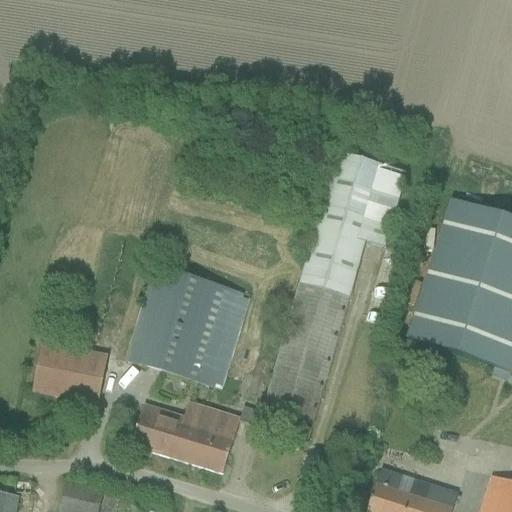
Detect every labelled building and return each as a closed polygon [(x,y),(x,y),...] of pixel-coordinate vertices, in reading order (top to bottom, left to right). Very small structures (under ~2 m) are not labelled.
[(306,445),(312,426),(365,243),(384,249),(405,176),(335,156),(298,283),(259,415),(242,409),(238,420),(186,405),(181,420),(142,408),(129,449),(221,477),(237,424),(306,445)] [(511,363),(511,222),(450,203),(405,342),(508,375),(511,363)] [(125,364),(209,390),(220,393),(249,298),(153,267),(131,344),(125,364)] [(95,407),(99,387),(104,360),(42,350),(36,374),(32,394),(95,407)] [(450,511),(455,496),(380,472),(370,500),(366,511),(450,511)] [(511,511),(511,484),(492,478),(480,511),(511,511)] [(13,494),(29,496),(30,485),(14,484),(13,494)] [(97,511),(101,498),(63,487),(55,511),(97,511)] [(0,511),(15,511),(18,499),(0,496),(0,511)]
